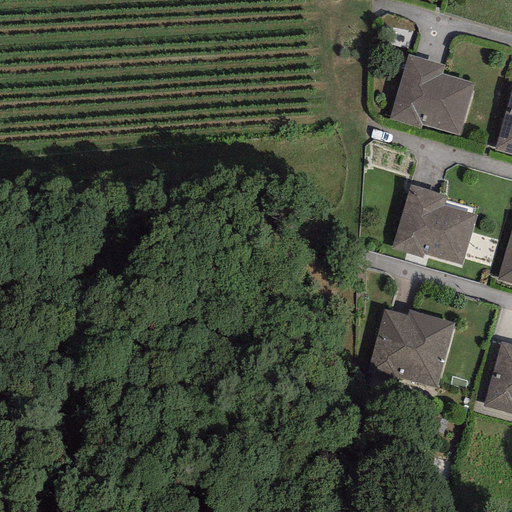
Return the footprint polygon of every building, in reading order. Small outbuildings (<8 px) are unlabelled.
[(387,120),(420,129),(421,125),(458,137),(474,84),(441,74),(444,66),(407,55),(387,120)] [(511,88),(493,150),(511,155),(511,88)] [(446,198),(409,185),(390,249),(422,258),(423,255),(460,266),(475,215),(443,205),(446,198)] [(511,225),(496,280),(511,284),(511,225)] [(407,316),(383,310),(367,372),(436,390),(454,323),(408,311),(407,316)] [(511,345),(501,342),(482,407),(511,414),(511,345)] [(446,423),(433,419),(429,433),(442,437),(446,423)]
